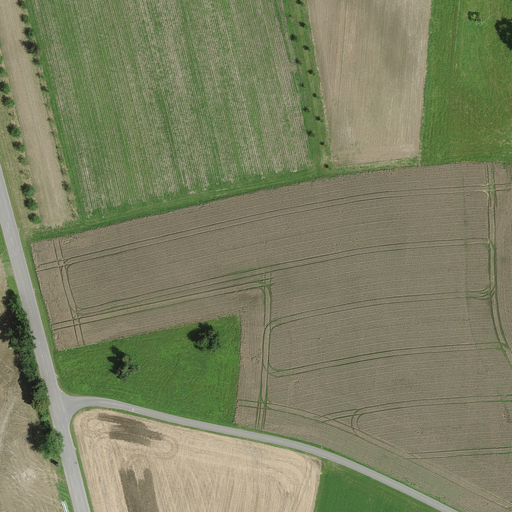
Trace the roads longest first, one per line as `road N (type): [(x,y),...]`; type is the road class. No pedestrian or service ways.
road 1 (track): [(446,511),(287,443),(96,400),(54,409)]
road 2 (residential): [(0,197),(79,511)]
